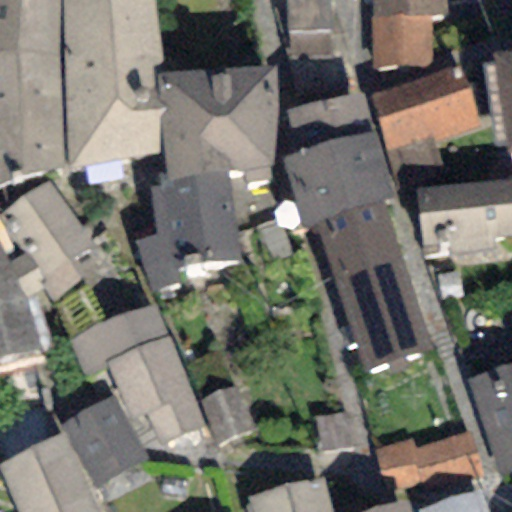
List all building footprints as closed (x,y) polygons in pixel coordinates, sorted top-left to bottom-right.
[(0,0),(0,182),(61,169),(59,0),(0,0)] [(157,76),(166,74),(154,0),(63,0),(69,169),(165,152),(157,76)] [(284,0),(289,58),(370,55),(368,1),(348,1),(347,0),(284,0)] [(451,18),(450,0),(347,0),(348,1),(368,1),(370,55),(371,71),(430,69),(427,19),(451,18)] [(511,48),(493,52),(508,153),(511,151),(511,48)] [(434,141),(480,126),(460,66),(369,96),(386,149),(399,189),(444,176),(434,141)] [(276,67),(166,74),(157,76),(165,152),(167,183),(224,172),(235,231),(249,228),(247,213),(273,205),(276,67)] [(361,93),(285,113),(295,152),(372,129),(361,93)] [(317,224),(382,203),(393,198),(372,129),(295,152),(281,156),(302,226),(317,224)] [(152,293),(181,284),(176,269),(241,260),(235,231),(224,172),(167,183),(152,186),(157,236),(134,243),(152,293)] [(511,177),(416,187),(422,246),(511,236),(511,177)] [(107,261),(49,183),(0,213),(0,218),(22,253),(44,288),(52,301),(107,261)] [(366,370),(430,348),(382,203),(317,224),(366,370)] [(0,305),(23,298),(8,262),(0,247),(0,305)] [(23,298),(44,288),(22,253),(8,262),(23,298)] [(23,298),(0,305),(0,365),(41,354),(35,329),(23,298)] [(106,364),(168,336),(155,304),(68,342),(85,378),(108,368),(106,364)] [(204,427),(168,336),(106,364),(108,368),(132,422),(144,416),(161,447),(204,427)] [(511,362),(464,380),(500,476),(511,471),(511,362)] [(237,383),(198,398),(215,443),(254,428),(237,383)] [(146,460),(110,397),(58,426),(94,490),(146,460)] [(344,414),(314,417),(318,451),(348,447),(344,414)] [(0,464),(0,473),(18,511),(95,511),(60,436),(0,464)] [(411,441),(371,453),(384,496),(421,485),(424,494),(479,477),(467,436),(414,452),(411,441)] [(246,497),(249,511),(331,511),(323,477),(246,497)] [(483,511),(476,491),(418,511),(483,511)] [(364,511),(410,511),(407,500),(364,511)]
